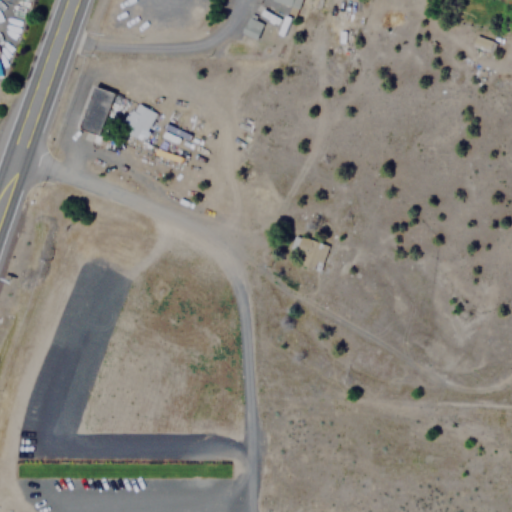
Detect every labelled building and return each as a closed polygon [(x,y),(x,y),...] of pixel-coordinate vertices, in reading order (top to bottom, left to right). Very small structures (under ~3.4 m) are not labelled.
[(273,0),(298,9),(301,0),(273,0)] [(256,39),(264,23),(249,16),(242,32),(256,39)] [(472,44),(487,50),(490,42),(476,35),(472,44)] [(80,127),(99,134),(113,93),(95,86),(80,127)] [(155,112),(134,101),(121,128),(141,138),(155,112)] [(316,271),(326,244),(295,233),(290,247),(304,252),(300,265),(316,271)]
